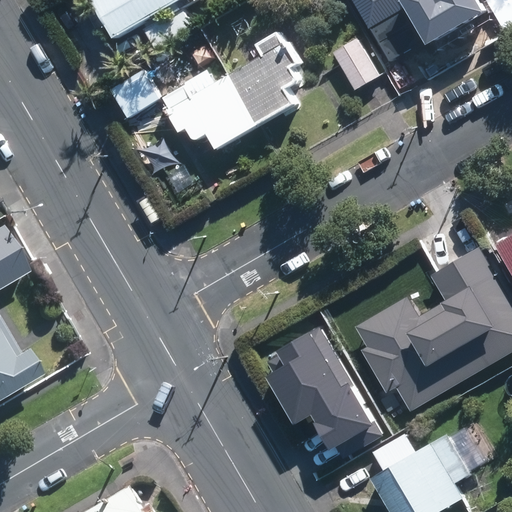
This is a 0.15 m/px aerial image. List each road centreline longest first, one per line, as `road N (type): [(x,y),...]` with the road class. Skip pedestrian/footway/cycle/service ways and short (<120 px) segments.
road 1 (residential): [(148,316),(511,105)]
road 2 (secondary): [(0,63),(148,316)]
road 3 (residential): [(0,483),(183,376)]
road 4 (secondary): [(183,376),(261,511)]
